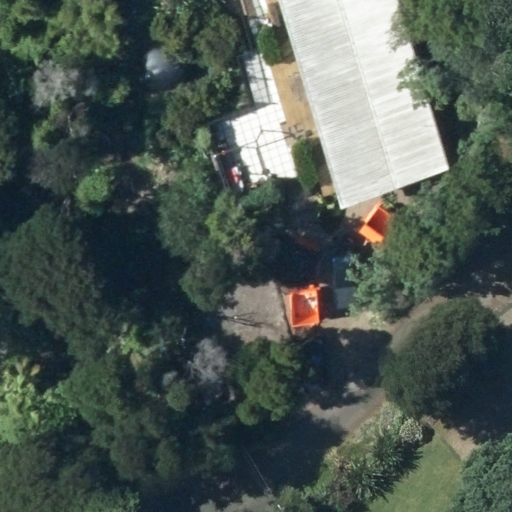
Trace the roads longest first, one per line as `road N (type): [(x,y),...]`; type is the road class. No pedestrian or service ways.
road 1 (residential): [(0,157),(159,511)]
road 2 (residential): [(511,258),(261,489),(223,511)]
